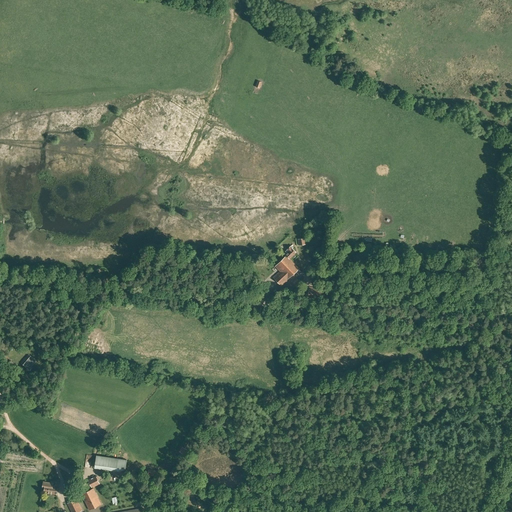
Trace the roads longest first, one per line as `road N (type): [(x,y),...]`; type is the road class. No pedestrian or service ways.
road 1 (unclassified): [(263,304),(0,276)]
road 2 (track): [(263,304),(511,329)]
road 3 (track): [(0,412),(62,349),(100,286)]
